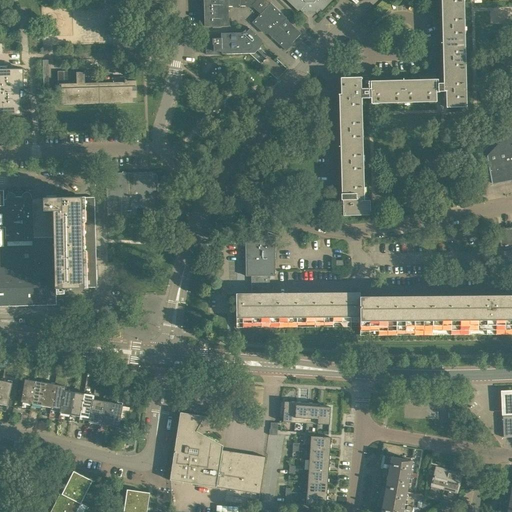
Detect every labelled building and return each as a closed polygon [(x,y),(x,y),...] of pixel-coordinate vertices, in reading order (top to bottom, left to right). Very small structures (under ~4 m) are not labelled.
[(228,26),(228,7),(227,6),(226,6),(226,0),(204,0),(205,27),(212,27),(212,28),(221,28),(221,26),(228,26)] [(256,0),(251,5),(260,14),(268,5),(262,0),(256,0)] [(286,0),(298,11),(300,10),(303,13),(307,10),(313,10),(317,13),(320,9),(322,11),(332,0),(286,0)] [(443,0),(446,84),(446,91),(446,107),(466,107),(463,0),(443,0)] [(266,32),(274,39),(283,30),(279,27),(286,20),(286,19),(287,18),(270,3),(268,5),(260,14),(252,23),(262,32),(266,32)] [(283,30),(274,39),(285,50),(301,34),(286,20),(279,27),(283,30)] [(248,27),(242,33),(213,34),(213,39),(209,39),(209,45),(206,45),(206,54),(219,54),(219,51),(221,51),(221,54),(254,53),(257,50),(260,53),(263,50),(260,47),(262,45),(262,40),(248,27)] [(24,68),(0,69),(0,115),(21,114),(21,90),(24,90),(24,68)] [(57,84),(76,84),(76,72),(76,71),(57,72),(57,84)] [(76,84),(56,84),(56,92),(61,92),(61,105),(137,102),(136,81),(126,81),(126,77),(118,77),(117,82),(84,83),(84,72),(76,72),(76,84)] [(361,98),(361,89),(360,78),(341,78),(343,194),(341,194),(341,200),(343,200),(343,216),(370,215),(369,201),(364,201),(361,98)] [(368,89),(361,89),(361,98),(371,98),(371,103),(436,102),(436,91),(446,91),(446,84),(438,84),(438,80),(368,81),(368,89)] [(511,129),(487,155),(492,183),(511,179),(511,129)] [(152,172),(112,174),(112,181),(106,182),(107,216),(158,215),(157,177),(157,176),(156,175),(156,174),(155,173),(154,173),(153,172),(152,172)] [(0,306),(56,305),(56,289),(97,287),(95,241),(94,197),(31,199),(31,195),(29,193),(25,192),(22,194),(21,197),(15,197),(14,195),(11,193),(7,193),(5,195),(4,199),(0,199),(0,306)] [(511,227),(498,230),(500,246),(511,244),(511,227)] [(274,235),(246,236),(246,276),(251,276),(251,300),(236,300),(236,328),(238,330),(242,333),(248,335),(252,335),(252,336),(269,335),(269,325),(360,324),(359,308),(359,299),(358,299),(358,290),(351,290),(351,300),(269,300),(269,276),(274,276),(274,235)] [(359,308),(360,324),(360,333),(465,332),(511,331),(511,299),(494,300),(494,298),(487,298),(487,300),(360,301),(359,308)] [(21,402),(31,404),(35,381),(25,379),(21,402)] [(1,381),(0,387),(0,404),(7,406),(12,383),(1,381)] [(31,404),(41,405),(45,383),(35,381),(31,404)] [(41,405),(51,407),(55,385),(45,383),(41,405)] [(51,407),(60,409),(61,409),(64,390),(65,387),(55,385),(51,407)] [(59,413),(70,415),(74,392),(64,390),(61,409),(60,409),(59,413)] [(511,391),(500,392),(501,415),(511,414),(511,391)] [(70,415),(80,416),(84,394),(74,392),(70,415)] [(80,416),(89,418),(90,418),(93,400),(94,396),(84,394),(80,416)] [(88,422),(99,424),(103,401),(93,400),(90,418),(89,418),(88,422)] [(99,424),(109,426),(113,403),(103,401),(99,424)] [(284,401),(282,422),(294,423),(296,402),(284,401)] [(296,402),(294,423),(306,423),(307,403),(296,402)] [(113,403),(109,426),(119,427),(123,405),(113,403)] [(307,403),(306,423),(317,424),(318,404),(307,403)] [(318,404),(317,424),(328,425),(329,425),(330,407),(319,406),(319,404),(318,404)] [(218,487),(260,494),(266,457),(243,453),(222,450),(223,446),(215,442),(208,439),(200,436),(199,438),(194,435),(204,416),(180,412),(169,480),(216,487),(218,487)] [(511,416),(502,416),(503,437),(511,436),(511,416)] [(310,436),(310,448),(330,449),(331,437),(310,436)] [(124,450),(126,442),(118,440),(116,448),(124,450)] [(310,448),(309,459),(329,461),(330,449),(310,448)] [(391,457),(385,487),(406,491),(412,461),(391,457)] [(309,459),(308,471),(328,472),(329,461),(309,459)] [(431,486),(430,492),(438,494),(439,488),(444,489),(449,471),(436,467),(431,486)] [(73,471),(62,494),(71,498),(83,476),(73,471)] [(308,471),(307,482),(328,483),(328,472),(308,471)] [(449,471),(444,489),(448,491),(447,496),(455,498),(456,493),(461,474),(449,471)] [(92,481),(83,476),(71,498),(81,503),(92,481)] [(307,482),(307,493),(327,495),(328,483),(307,482)] [(385,487),(381,511),(402,511),(406,491),(385,487)] [(127,489),(125,500),(146,503),(148,493),(127,489)] [(307,493),(306,505),(326,506),(327,495),(307,493)] [(81,503),(71,498),(62,494),(57,503),(75,511),(83,511),(86,506),(81,503)] [(125,500),(124,510),(136,511),(144,511),(146,503),(125,500)] [(441,500),(439,506),(454,510),(456,504),(441,500)] [(75,511),(57,503),(53,511),(52,511),(75,511)]
